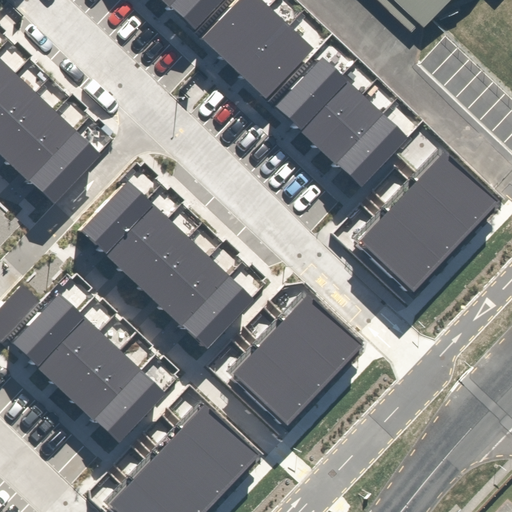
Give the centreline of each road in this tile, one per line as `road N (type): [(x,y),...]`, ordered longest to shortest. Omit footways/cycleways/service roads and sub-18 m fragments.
road 1 (residential): [(441,354),(162,100)]
road 2 (unclassified): [(0,262),(162,100)]
road 3 (residential): [(162,100),(53,0)]
road 4 (residential): [(404,511),(495,397)]
